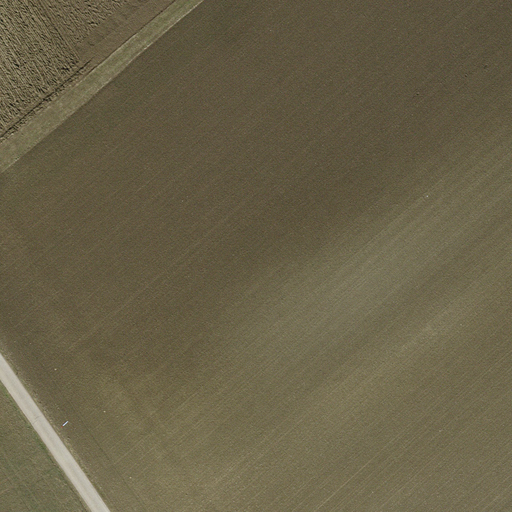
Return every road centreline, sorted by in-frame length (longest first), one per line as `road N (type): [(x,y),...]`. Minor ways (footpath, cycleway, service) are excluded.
road 1 (track): [(0,161),(190,0)]
road 2 (track): [(100,511),(0,366)]
